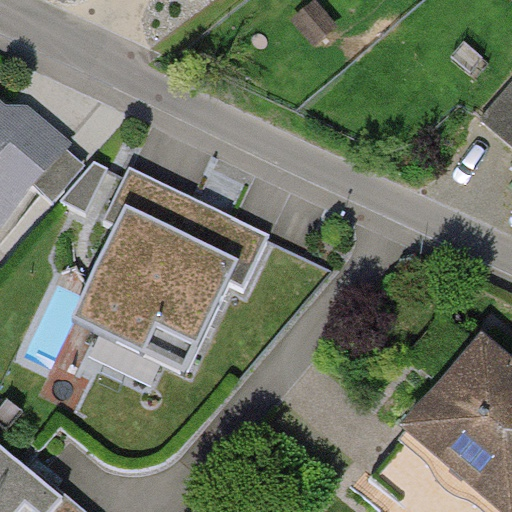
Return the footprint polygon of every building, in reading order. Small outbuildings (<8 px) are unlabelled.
[(340,30),(316,5),(292,26),(316,52),(340,30)] [(511,88),(482,126),(511,149),(511,88)] [(0,234),(3,237),(76,149),(29,110),(19,121),(0,105),(0,234)] [(110,175),(97,167),(63,207),(89,219),(110,175)] [(201,360),(233,291),(246,298),(273,240),(133,174),(107,230),(120,236),(75,330),(147,364),(158,340),(201,360)] [(511,511),(511,368),(484,345),(400,443),(404,446),(373,484),(406,511),(511,511)] [(0,452),(0,511),(78,511),(39,478),(35,483),(0,452)]
